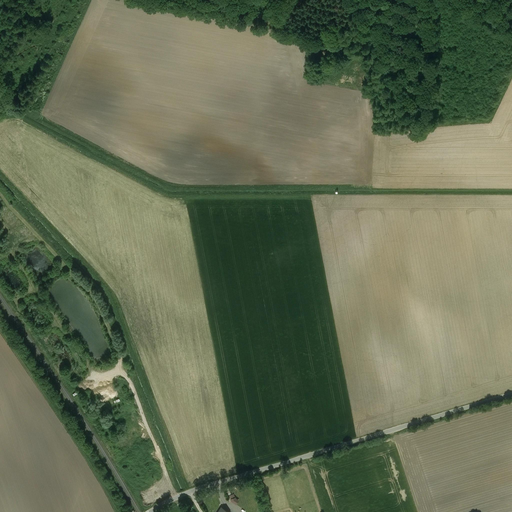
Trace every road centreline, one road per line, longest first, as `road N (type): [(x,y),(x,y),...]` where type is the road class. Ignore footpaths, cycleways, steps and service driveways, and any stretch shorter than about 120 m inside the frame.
road 1 (unclassified): [(150,511),(215,483),(511,394)]
road 2 (track): [(175,498),(95,299),(0,194)]
road 3 (track): [(0,278),(70,381),(116,370)]
road 4 (track): [(99,369),(13,249),(0,255)]
